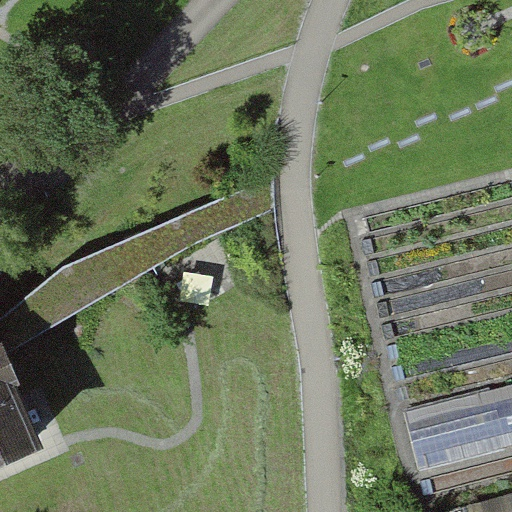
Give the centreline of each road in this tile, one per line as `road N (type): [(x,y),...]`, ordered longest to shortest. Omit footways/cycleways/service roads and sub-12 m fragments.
road 1 (residential): [(332,0),(309,51),(292,195),(321,370),(322,511)]
road 2 (residential): [(219,0),(116,110),(0,195)]
